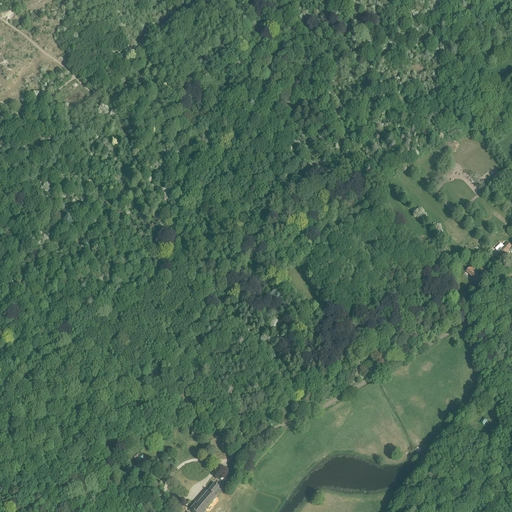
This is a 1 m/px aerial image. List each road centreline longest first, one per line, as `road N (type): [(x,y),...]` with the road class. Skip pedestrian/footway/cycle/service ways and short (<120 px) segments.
road 1 (track): [(373,189),(332,175),(295,130),(291,62),(270,43),(237,38),(200,56),(186,110),(166,134),(130,134),(76,77)]
road 2 (track): [(458,325),(452,274),(396,200),(373,189)]
